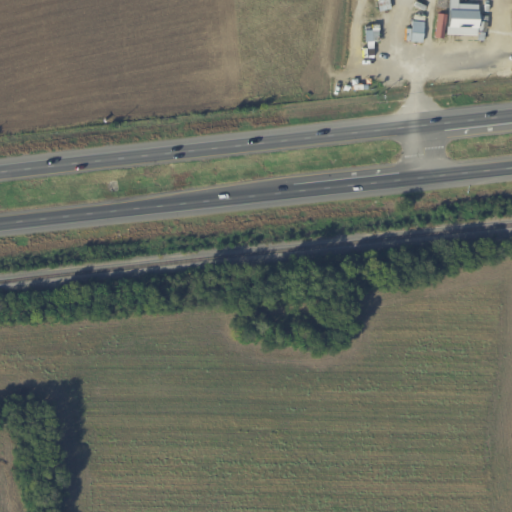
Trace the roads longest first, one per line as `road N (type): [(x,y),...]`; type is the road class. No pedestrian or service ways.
road 1 (trunk): [(0,224),(511,167)]
road 2 (trunk): [(511,118),(0,173)]
